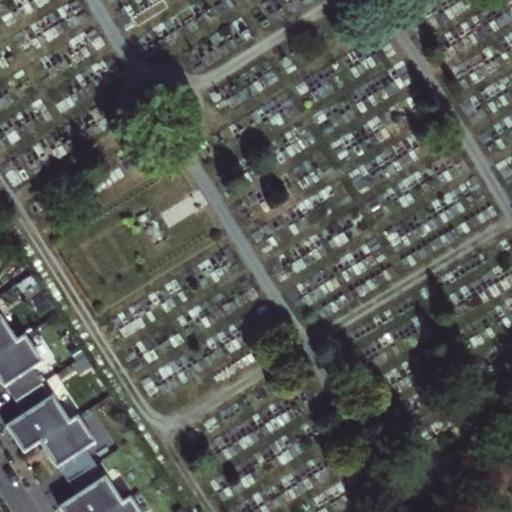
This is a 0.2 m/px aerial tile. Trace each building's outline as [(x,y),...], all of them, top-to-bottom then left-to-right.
[(0,316),(0,352),(17,341),(1,316),(0,316)] [(7,387),(14,399),(41,381),(33,369),(43,362),(26,336),(17,341),(0,352),(0,379),(5,388),(7,387)] [(52,397),(41,381),(14,399),(26,415),(8,427),(25,452),(41,441),(71,422),(54,396),(52,397)] [(71,422),(41,441),(59,468),(60,467),(67,478),(94,461),(87,450),(97,443),(79,416),(71,422)] [(105,478),(94,461),(67,478),(79,496),(61,507),(64,511),(109,511),(124,502),(107,477),(105,478)] [(124,502),(109,511),(142,511),(132,497),(124,502)]
